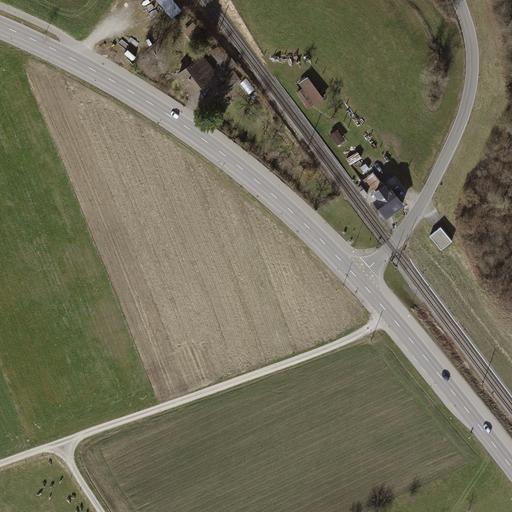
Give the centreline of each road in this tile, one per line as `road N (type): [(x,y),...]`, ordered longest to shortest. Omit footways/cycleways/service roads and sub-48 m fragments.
road 1 (tertiary): [(357,278),(273,194),(178,121),(0,25)]
road 2 (track): [(389,313),(336,345),(0,464)]
road 3 (tertiary): [(458,0),(473,62),(460,124),(411,220),(357,278)]
road 4 (tertiary): [(511,467),(357,278)]
